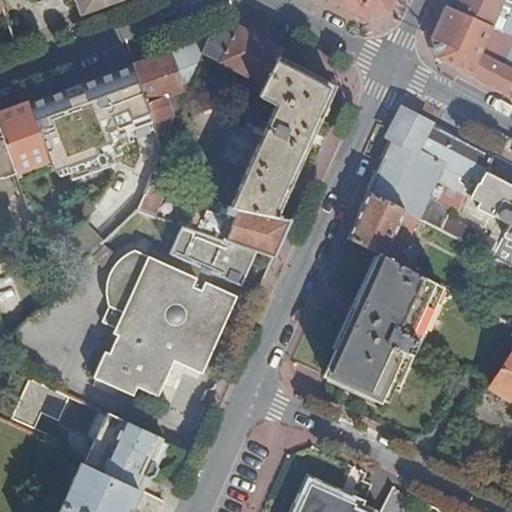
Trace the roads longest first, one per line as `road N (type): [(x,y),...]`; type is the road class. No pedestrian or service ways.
road 1 (tertiary): [(249,389),(395,63)]
road 2 (residential): [(249,389),(492,511)]
road 3 (residential): [(207,0),(0,76)]
road 4 (residential): [(395,63),(274,0)]
road 5 (tertiary): [(195,511),(249,389)]
road 6 (residential): [(511,126),(395,63)]
